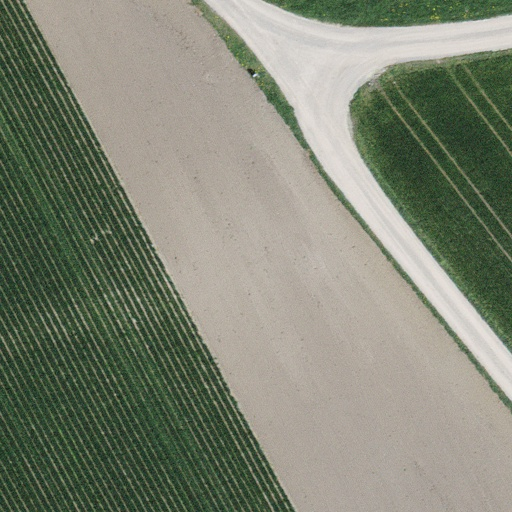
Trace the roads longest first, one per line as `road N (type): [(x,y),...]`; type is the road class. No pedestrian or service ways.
road 1 (track): [(511,375),(347,164),(302,71)]
road 2 (track): [(227,0),(302,71),(376,47),(511,25)]
